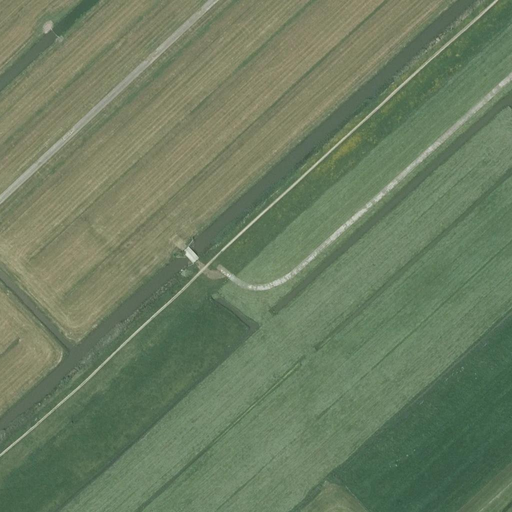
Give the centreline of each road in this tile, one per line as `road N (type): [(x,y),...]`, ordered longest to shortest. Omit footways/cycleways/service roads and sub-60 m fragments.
road 1 (track): [(180,246),(203,270),(252,289),(275,285),(511,75)]
road 2 (track): [(161,511),(311,379),(312,358),(234,282)]
road 3 (track): [(0,199),(214,0)]
